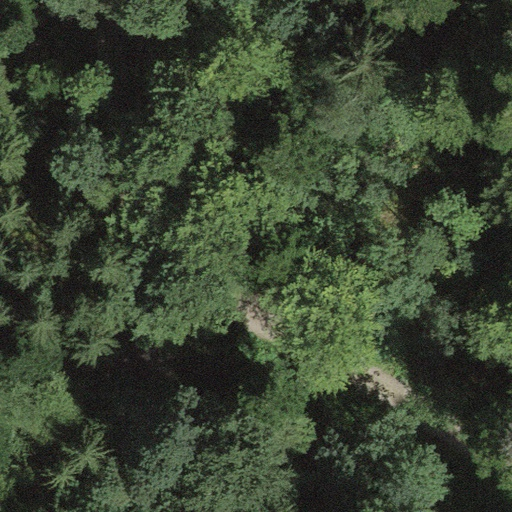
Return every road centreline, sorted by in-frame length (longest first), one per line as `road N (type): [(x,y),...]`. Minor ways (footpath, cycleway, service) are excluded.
road 1 (track): [(511,466),(164,273),(94,385),(17,453),(0,458)]
road 2 (track): [(178,511),(164,273),(110,0)]
